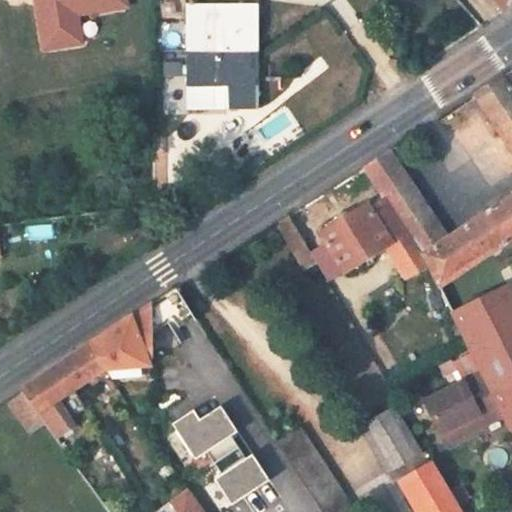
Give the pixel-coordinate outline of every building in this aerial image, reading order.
[(37,0),(46,52),(84,46),(79,16),(127,9),(125,0),(37,0)] [(489,0),(501,13),(509,8),(508,7),(511,0),(489,0)] [(188,6),(188,51),(215,51),(215,56),(257,56),(256,6),(188,6)] [(188,51),(188,110),(258,108),(257,56),(215,56),(215,51),(188,51)] [(511,71),(503,78),(511,91),(511,71)] [(511,124),(511,91),(503,78),(483,92),(493,106),(486,111),(500,132),(511,124)] [(493,106),(483,92),(476,96),(486,111),(493,106)] [(511,124),(500,132),(511,150),(511,124)] [(419,250),(423,256),(448,239),(403,172),(402,173),(389,154),(364,170),(385,200),(402,225),(419,250)] [(440,290),(494,255),(511,242),(511,197),(448,239),(423,256),(440,290)] [(402,225),(385,200),(370,210),(367,206),(321,235),(345,274),(390,245),(392,244),(386,235),(402,225)] [(304,242),(289,217),(278,224),(292,249),(304,242)] [(28,228),(32,242),(56,235),(52,222),(28,228)] [(401,261),(419,250),(402,225),(386,235),(392,244),(390,245),(401,261)] [(304,242),(292,249),(304,271),(317,263),(304,242)] [(504,416),(511,430),(511,429),(511,290),(494,255),(440,290),(483,374),(504,416)] [(371,267),(358,281),(371,292),(384,278),(371,267)] [(394,280),(367,291),(373,307),(400,296),(394,280)] [(176,289),(161,299),(174,321),(178,328),(196,319),(176,289)] [(150,306),(151,308),(152,332),(174,321),(161,299),(150,306)] [(150,306),(91,346),(107,369),(150,366),(148,359),(152,357),(152,332),(151,308),(150,306)] [(59,367),(75,391),(107,369),(91,346),(59,367)] [(44,423),(57,440),(76,426),(71,417),(60,400),(72,392),(75,391),(59,367),(22,392),(44,423)] [(426,403),(447,445),(476,430),(471,420),(478,416),(484,426),(504,416),(483,374),(426,403)] [(44,423),(22,392),(9,400),(32,432),(44,423)] [(71,417),(83,409),(72,392),(60,400),(71,417)] [(194,411),(173,425),(196,459),(207,453),(214,464),(240,448),(232,438),(238,433),(221,407),(200,420),(194,411)] [(419,455),(393,409),(361,427),(389,473),(419,455)] [(471,420),(476,430),(484,426),(478,416),(471,420)] [(279,444),(323,511),(356,511),(302,429),(279,444)] [(247,457),(240,448),(214,464),(222,474),(214,479),(232,506),(270,481),(252,453),(247,457)] [(462,511),(458,503),(450,489),(433,462),(401,481),(418,511),(462,511)] [(461,483),(450,489),(458,503),(469,496),(461,483)] [(175,511),(206,511),(190,489),(170,504),(175,511)]
